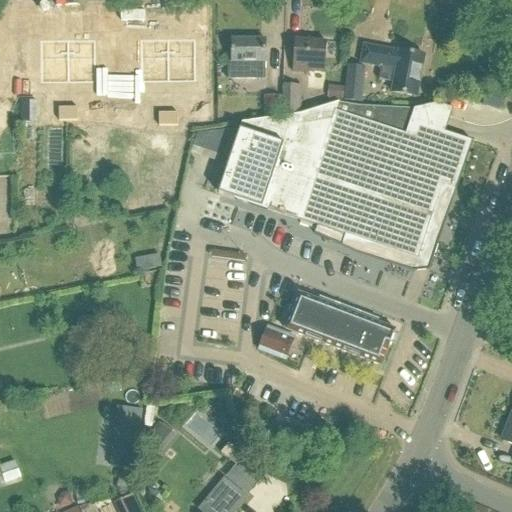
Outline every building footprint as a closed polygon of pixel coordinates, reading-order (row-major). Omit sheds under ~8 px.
[(168,84),(168,41),(140,42),(141,84),(168,84)] [(195,41),(168,41),(168,84),(196,84),(195,41)] [(293,73),(324,76),(326,43),(295,41),(293,73)] [(41,85),(68,85),(68,42),(40,43),(41,85)] [(68,42),(68,85),(96,85),(95,42),(68,42)] [(232,42),(232,63),(228,63),(228,80),(265,80),(266,42),(232,42)] [(380,81),(394,83),(392,94),(417,98),(424,57),(400,52),(400,53),(364,46),(360,64),(381,68),(379,81),(380,81)] [(342,103),(361,104),(364,70),(345,68),(342,103)] [(282,86),(281,114),(300,114),(300,86),(282,86)] [(102,97),(93,97),(94,116),(103,115),(102,97)] [(482,106),(499,112),(502,102),(485,97),(482,106)] [(265,99),(265,118),(278,119),(279,99),(265,99)] [(22,103),(23,122),(36,122),(36,103),(22,103)] [(456,192),(471,140),(444,130),(452,107),(433,104),(413,108),(413,111),(358,108),(338,104),(305,116),(244,124),(242,124),(240,131),(219,194),(219,195),(235,200),(298,222),(299,222),(317,228),(375,248),(418,262),(426,241),(443,188),(456,192)] [(59,123),(68,122),(68,109),(59,110),(59,123)] [(68,109),(68,122),(78,122),(78,109),(68,109)] [(168,128),(168,115),(159,115),(159,128),(168,128)] [(168,115),(168,128),(178,128),(178,115),(168,115)] [(144,211),(143,188),(130,188),(130,211),(144,211)] [(193,268),(196,254),(182,251),(179,266),(193,268)] [(161,255),(148,257),(150,270),(163,268),(161,255)] [(381,368),(388,350),(389,350),(396,332),(395,332),(299,295),(285,331),(381,368)] [(94,316),(76,319),(78,332),(96,329),(94,316)] [(263,353),(286,361),(294,339),(272,331),(263,353)] [(511,418),(503,442),(511,446),(511,418)] [(114,445),(111,468),(137,472),(139,448),(114,445)] [(15,463),(0,468),(5,484),(20,479),(15,463)] [(228,511),(229,511),(230,511),(235,511),(247,499),(225,481),(199,511),(200,511),(228,511)] [(113,505),(116,511),(140,511),(132,495),(113,505)]
